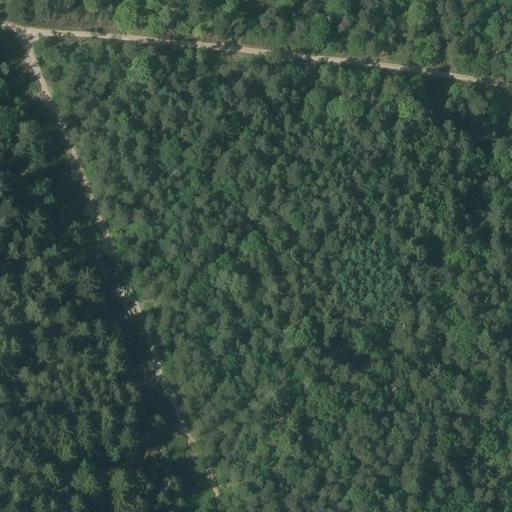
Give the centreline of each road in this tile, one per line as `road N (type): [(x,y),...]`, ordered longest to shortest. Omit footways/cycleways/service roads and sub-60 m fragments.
road 1 (track): [(21,23),(223,511)]
road 2 (track): [(511,81),(21,23)]
